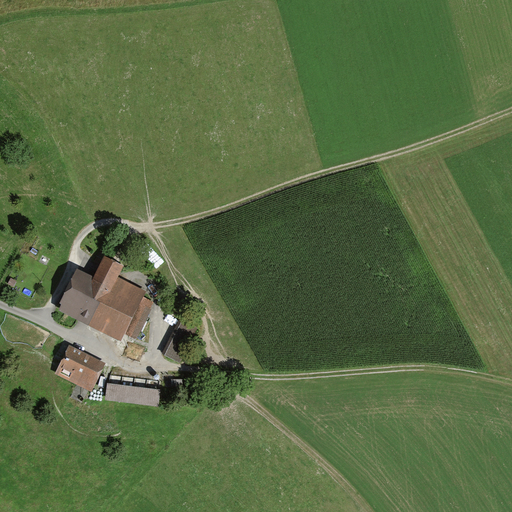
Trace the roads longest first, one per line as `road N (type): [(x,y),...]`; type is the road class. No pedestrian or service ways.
road 1 (track): [(511,110),(190,218),(92,227),(74,246),(67,278),(40,321)]
road 2 (track): [(215,379),(424,367),(511,384)]
road 3 (track): [(215,379),(119,368),(0,304)]
road 4 (track): [(215,379),(330,472),(364,511)]
